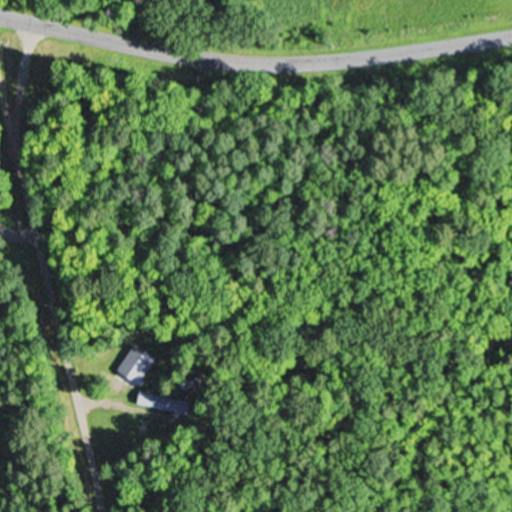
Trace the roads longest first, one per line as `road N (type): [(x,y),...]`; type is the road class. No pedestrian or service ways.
road 1 (residential): [(511,36),(257,58),(161,54),(0,10)]
road 2 (residential): [(3,11),(98,511)]
